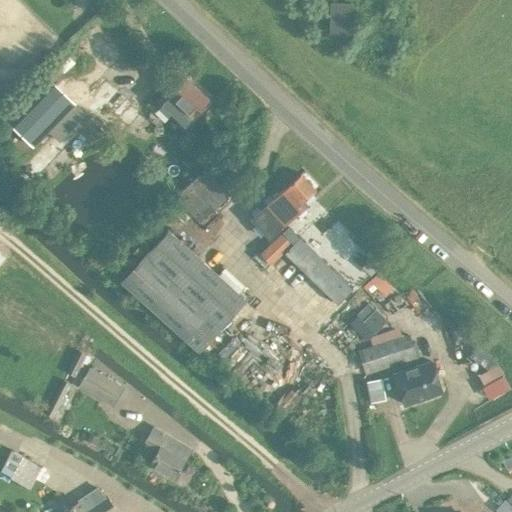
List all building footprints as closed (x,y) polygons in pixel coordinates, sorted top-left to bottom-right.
[(331,2),(329,33),(349,34),(350,2),(331,2)] [(171,94),(163,103),(176,116),(185,125),(194,116),(210,99),(186,77),(171,93),(171,94)] [(30,185),(57,158),(63,164),(74,152),(67,147),(107,107),(119,117),(112,125),(122,134),(141,111),(106,80),(17,172),(30,185)] [(177,195),(201,220),(230,193),(222,185),(229,178),(213,161),(177,195)] [(269,239),(305,206),(302,202),(315,190),(301,173),(251,218),(269,239)] [(122,281),(199,350),(245,299),(234,289),(240,283),(226,270),(220,277),(168,230),(122,281)] [(289,245),(293,242),(282,231),(255,257),(266,269),(290,246),(289,245)] [(358,315),(351,322),(368,339),(387,320),(375,308),(374,308),(368,302),(356,313),(358,315)] [(408,333),(358,350),(366,373),(416,356),(408,333)] [(79,350),(67,373),(74,376),(82,362),(86,364),(90,356),(79,350)] [(432,361),(393,374),(404,404),(442,391),(432,361)] [(112,405),(123,387),(90,367),(79,386),(112,405)] [(63,379),(45,414),(53,418),(59,405),(65,408),(70,398),(65,396),(71,383),(63,379)] [(191,448),(154,427),(147,438),(160,446),(150,464),(174,478),(191,448)] [(22,456),(10,478),(29,487),(41,465),(22,456)] [(91,492),(61,511),(117,511),(118,511),(107,496),(105,498),(98,488),(91,492)]
